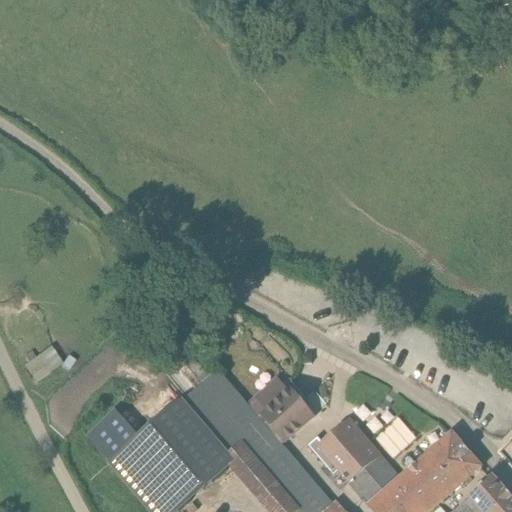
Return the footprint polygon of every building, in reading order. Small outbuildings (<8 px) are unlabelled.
[(39,379),(69,361),(57,342),(27,360),(39,379)] [(312,365),(311,356),(301,356),(302,366),(312,365)] [(300,511),(324,511),(332,505),(219,371),(114,460),(158,511),(297,511),(299,510),(300,511)] [(316,395),(304,405),(292,389),(259,415),(260,417),(259,418),(283,444),(284,445),(315,419),(314,417),(326,407),(316,395)] [(379,431),(397,452),(412,439),(395,418),(379,431)] [(452,435),(401,479),(352,424),(320,452),(368,508),(370,511),(430,511),(481,469),(452,435)] [(455,511),(498,511),(511,500),(511,499),(506,493),(505,494),(492,480),(468,501),(455,511)] [(511,511),(511,502),(511,501),(511,500),(498,511),(511,511)]
